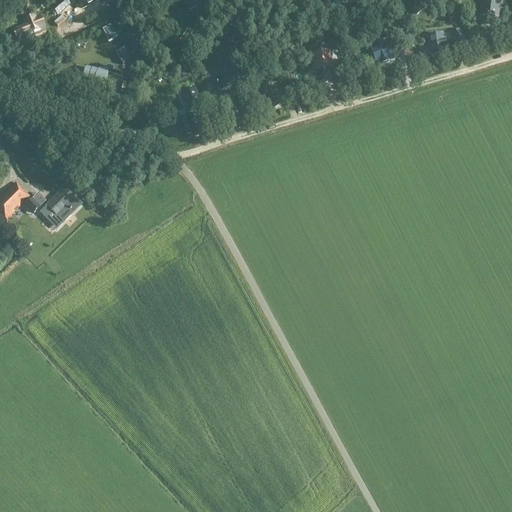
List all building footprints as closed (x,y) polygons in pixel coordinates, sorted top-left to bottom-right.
[(60,0),(59,0),(49,9),(55,15),(66,5),(60,0)] [(99,0),(82,0),(88,11),(102,4),(99,0)] [(193,22),(212,14),(206,0),(199,0),(186,6),(193,22)] [(428,0),(413,0),(407,5),(416,17),(432,4),(428,0)] [(498,20),(498,18),(500,2),(483,0),(481,18),(498,20)] [(16,40),(29,34),(40,30),(35,17),(23,22),(24,25),(12,30),(16,40)] [(159,20),(153,23),(157,31),(163,28),(159,20)] [(111,27),(104,31),(110,41),(117,37),(111,27)] [(457,46),(464,42),(466,41),(460,30),(452,34),(457,46)] [(125,37),(134,51),(144,45),(136,31),(125,37)] [(439,37),(429,38),(431,57),(446,55),(445,50),(447,50),(446,41),(444,42),(443,36),(439,37)] [(369,48),(372,57),(374,61),(377,60),(379,67),(393,61),(388,50),(385,41),(369,48)] [(123,66),(130,61),(124,51),(117,55),(123,66)] [(319,69),(331,67),(328,51),(312,54),(314,63),(318,63),(319,69)] [(96,87),(105,88),(105,87),(106,72),(107,72),(107,71),(101,71),(100,73),(94,71),(88,69),(85,80),(90,82),(98,84),(98,86),(96,86),(96,87)] [(236,74),(215,79),(218,91),(221,91),(221,92),(233,89),(232,87),(239,86),(236,74)] [(297,83),(295,76),(287,79),(290,85),(297,83)] [(278,84),(259,91),(265,105),(270,103),(273,110),(288,104),(284,95),(283,95),(278,84)] [(190,110),(201,106),(195,91),(184,95),(190,110)] [(197,115),(180,122),(187,139),(196,136),(195,134),(203,130),(197,115)] [(16,184),(0,200),(0,213),(7,220),(30,197),(25,193),(24,193),(20,189),(21,188),(16,184)] [(53,213),(64,224),(82,206),(65,189),(47,207),(48,208),(41,214),(47,220),(53,213)] [(39,208),(32,200),(26,206),(33,214),(39,208)]
